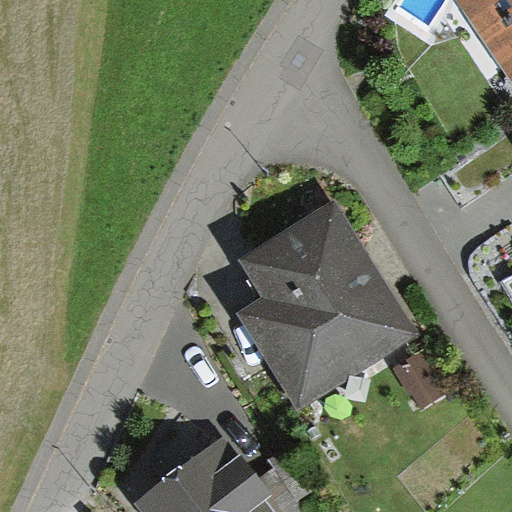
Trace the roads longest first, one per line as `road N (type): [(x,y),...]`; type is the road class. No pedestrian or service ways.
road 1 (residential): [(47,511),(103,394),(291,54)]
road 2 (residential): [(291,54),(386,176),(511,372)]
